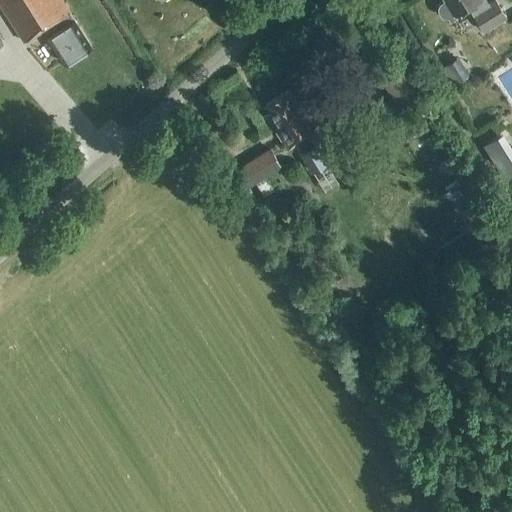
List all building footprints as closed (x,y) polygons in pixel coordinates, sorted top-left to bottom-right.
[(62,0),(0,0),(0,5),(23,41),(48,25),(52,32),(46,36),(63,62),(90,44),(73,18),(67,22),(63,15),(70,11),(62,0)] [(443,0),(439,3),(438,4),(437,6),(437,8),(437,10),(438,12),(439,14),(441,16),(443,17),(445,18),(447,18),(448,17),(454,14),(454,15),(468,6),(472,13),(483,30),(506,16),(495,0),(492,0),(479,8),(475,1),(477,0),(443,0)] [(371,69),(393,102),(414,88),(393,55),(371,69)] [(469,74),(458,55),(441,66),(453,84),(469,74)] [(319,140),(314,132),(319,129),(305,107),(301,109),(289,90),(265,104),(277,124),(273,126),(287,149),(295,144),(299,152),(311,170),(344,150),(332,131),(319,140)] [(388,201),(388,186),(373,186),(373,201),(388,201)] [(484,196),(463,211),(483,241),(504,227),(484,196)] [(316,291),(321,300),(332,294),(327,285),(316,291)]
